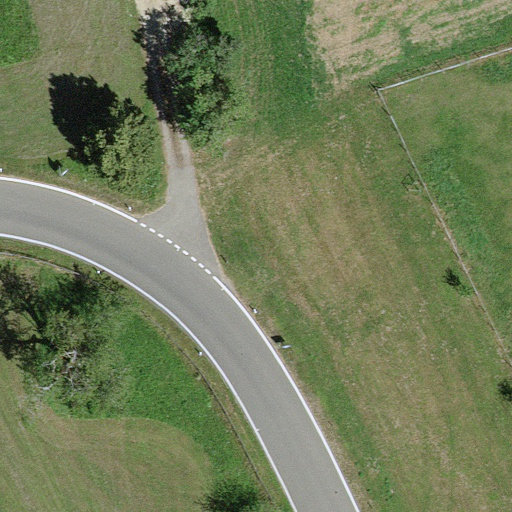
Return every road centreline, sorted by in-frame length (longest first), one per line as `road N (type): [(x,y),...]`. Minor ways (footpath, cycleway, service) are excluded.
road 1 (tertiary): [(0,203),(145,250),(178,279),(252,346),(342,511)]
road 2 (track): [(158,0),(187,142),(178,279)]
